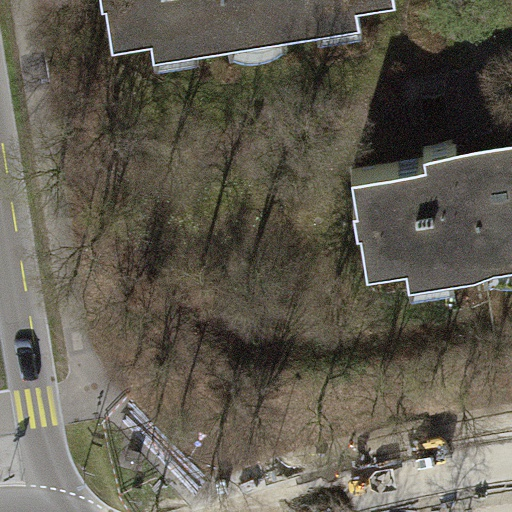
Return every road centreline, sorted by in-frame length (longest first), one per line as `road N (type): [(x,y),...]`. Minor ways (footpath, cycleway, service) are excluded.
road 1 (secondary): [(63,511),(35,409),(0,195)]
road 2 (residential): [(511,464),(295,511)]
